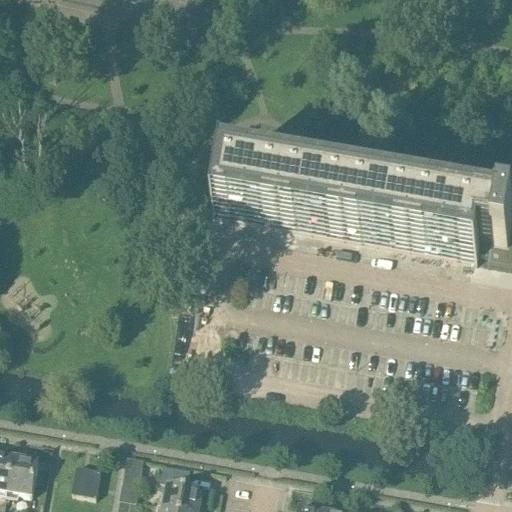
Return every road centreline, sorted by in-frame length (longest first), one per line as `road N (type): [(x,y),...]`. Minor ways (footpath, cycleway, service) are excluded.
road 1 (residential): [(511,298),(222,245),(198,372),(288,389)]
road 2 (unknown): [(211,304),(508,361)]
road 3 (residential): [(288,389),(498,428)]
